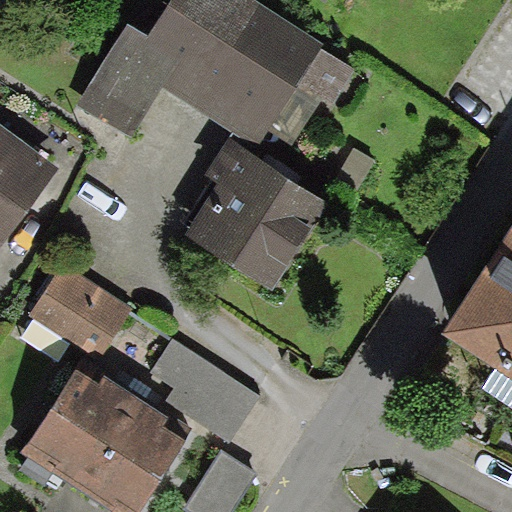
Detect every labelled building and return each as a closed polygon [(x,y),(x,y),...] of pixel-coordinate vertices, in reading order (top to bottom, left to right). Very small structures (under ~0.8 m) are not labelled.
[(355,80),(230,0),(181,0),(151,47),(129,33),(82,106),(134,139),(164,93),(280,168),(319,106),(332,115),(355,80)] [(0,251),(59,170),(0,127),(0,251)] [(328,212),(232,150),(213,180),(223,187),(188,242),(274,297),(328,212)] [(375,163),(354,150),(334,182),(354,195),(375,163)] [(511,232),(443,338),(511,377),(511,232)] [(100,356),(131,309),(63,265),(32,313),(100,356)] [(259,387),(173,333),(145,376),(231,431),(259,387)] [(105,386),(79,369),(24,451),(30,455),(19,471),(59,498),(68,484),(109,511),(135,511),(186,437),(166,424),(170,418),(110,379),(105,386)] [(222,445),(186,502),(201,511),(227,511),(256,466),(222,445)]
